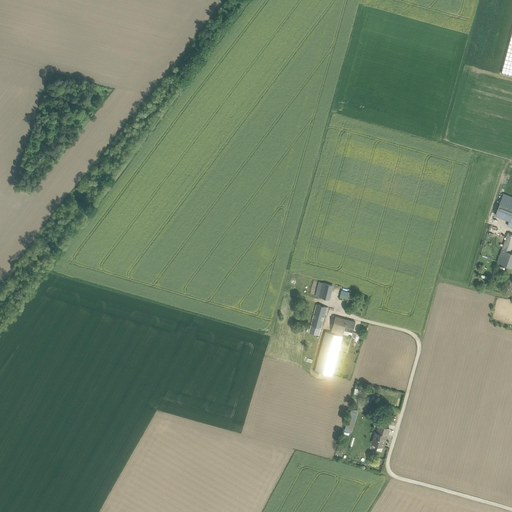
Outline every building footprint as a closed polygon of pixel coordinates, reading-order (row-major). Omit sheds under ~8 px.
[(511,31),(501,73),(511,75),(511,31)] [(495,215),(509,220),(511,213),(511,196),(504,194),(495,215)] [(511,234),(508,233),(497,261),(511,266),(511,253),(509,253),(511,245),(511,234)] [(332,286),(319,282),(315,296),(328,299),(332,286)] [(351,291),(342,288),(340,298),(349,300),(351,291)] [(326,307),(317,305),(309,332),(319,335),(324,314),(326,307)] [(347,319),(336,317),(332,331),(343,334),(344,330),(347,319)] [(355,322),(347,319),(344,330),(349,331),(352,332),(355,322)] [(331,333),(325,331),(315,368),(315,370),(332,375),(343,334),(344,330),(343,334),(332,331),(331,333)] [(353,432),(359,410),(351,408),(346,430),(353,432)] [(389,428),(379,425),(377,432),(386,435),(386,436),(387,436),(389,428)] [(377,432),(375,432),(372,442),(376,443),(377,446),(376,450),(381,451),(383,446),(386,436),(386,435),(377,432)]
